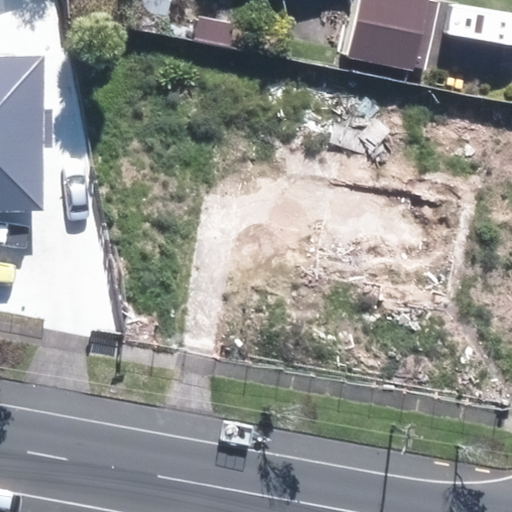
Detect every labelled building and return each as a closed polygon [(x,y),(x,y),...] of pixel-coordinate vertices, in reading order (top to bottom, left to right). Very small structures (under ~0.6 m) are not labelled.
[(0,0),(0,207),(42,208),(43,53),(0,52),(0,0)] [(144,0),(140,31),(170,35),(175,0),(144,0)] [(366,0),(352,56),(412,71),(413,65),(425,68),(441,2),(434,0),(366,0)] [(198,40),(235,47),(239,23),(202,17),(198,40)] [(363,113),(388,118),(392,93),(367,89),(363,113)] [(391,303),(448,314),(450,305),(468,308),(488,198),(342,170),(321,281),(392,294),(391,303)]
